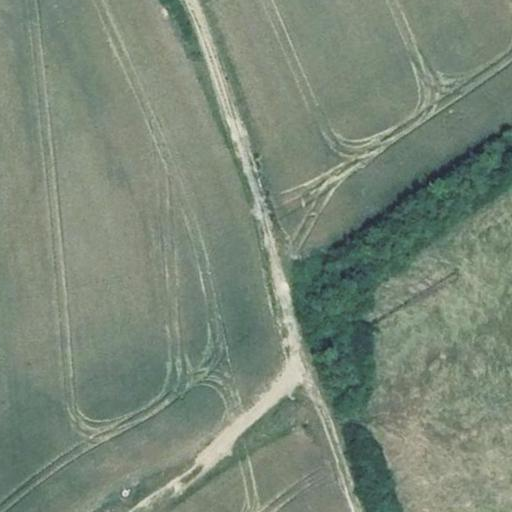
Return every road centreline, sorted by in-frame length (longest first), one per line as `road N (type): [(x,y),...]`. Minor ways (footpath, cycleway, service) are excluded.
road 1 (track): [(309,379),(184,0)]
road 2 (track): [(139,511),(309,379)]
road 3 (track): [(352,511),(309,379)]
